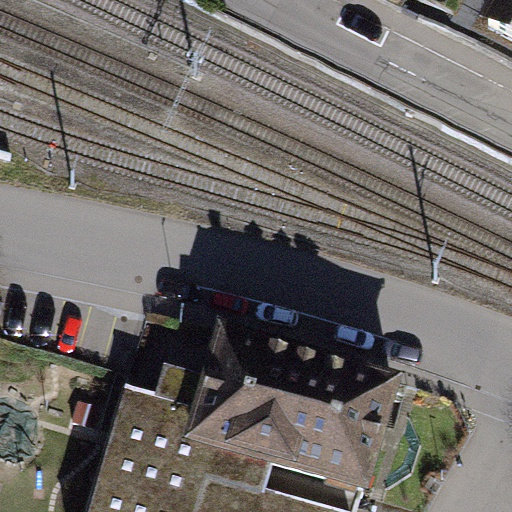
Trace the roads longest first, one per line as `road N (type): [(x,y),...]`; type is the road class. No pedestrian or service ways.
road 1 (residential): [(0,222),(325,295),(511,350)]
road 2 (residential): [(282,0),(511,120)]
road 3 (residential): [(446,511),(511,392)]
